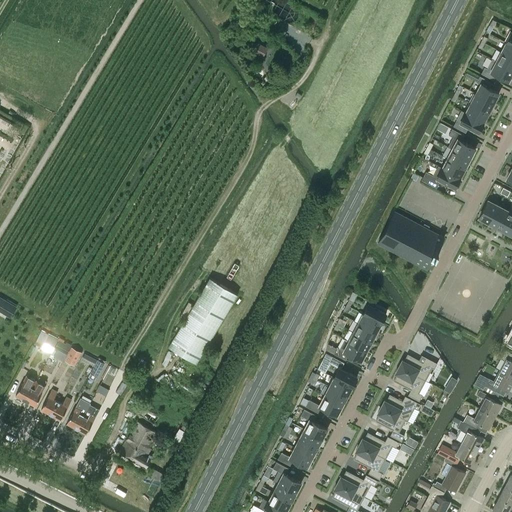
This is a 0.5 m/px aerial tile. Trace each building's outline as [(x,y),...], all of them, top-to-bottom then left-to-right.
[(511,45),(506,42),(501,52),(511,57),(511,45)] [(263,55),(267,48),(257,43),(253,50),(263,55)] [(511,57),(501,52),(496,61),(511,69),(511,57)] [(484,67),(481,73),(494,80),(496,74),(509,81),(511,74),(511,69),(496,61),(492,59),(487,68),(484,67)] [(259,78),(267,71),(260,64),(252,71),(259,78)] [(476,82),(481,84),(476,94),(493,103),(499,93),(489,88),(492,82),(480,76),(476,82)] [(493,103),(476,94),(471,103),(488,112),(493,103)] [(488,112),(471,103),(466,113),(483,122),(488,112)] [(457,120),(453,126),(466,132),(469,127),(478,132),(483,122),(466,113),(461,110),(457,120)] [(452,149),(453,148),(470,158),(471,157),(472,158),(474,153),(473,153),(475,148),(461,141),(464,135),(452,128),(449,135),(453,137),(448,147),(452,149)] [(453,148),(452,149),(448,158),(465,167),(470,158),(453,148)] [(465,167),(448,158),(442,168),(460,177),(465,167)] [(426,171),(421,180),(426,182),(437,188),(441,180),(455,187),(460,177),(442,168),(438,165),(433,175),(430,174),(426,171)] [(413,172),(411,178),(416,180),(419,175),(413,172)] [(488,200),(479,218),(489,223),(498,205),(488,200)] [(498,228),(508,210),(498,205),(489,223),(498,228)] [(508,233),(511,225),(511,212),(508,210),(498,228),(508,233)] [(444,237),(395,211),(378,243),(427,269),(434,255),(436,256),(437,255),(435,255),(437,251),(438,252),(439,251),(437,250),(444,237)] [(169,346),(196,363),(238,294),(210,277),(169,346)] [(0,296),(0,310),(10,317),(16,306),(0,296)] [(386,313),(368,304),(363,314),(381,323),(386,313)] [(359,311),(354,321),(358,323),(376,332),(381,323),(363,314),(359,311)] [(376,332),(358,323),(354,332),(371,341),(376,332)] [(54,347),(58,339),(41,330),(34,344),(42,348),(45,343),(54,347)] [(371,341),(354,332),(349,341),(367,350),(371,341)] [(55,348),(67,354),(71,346),(59,340),(55,348)] [(367,350),(349,341),(344,350),(337,346),(333,353),(346,360),(349,354),(361,360),(367,350)] [(77,361),(81,352),(72,347),(67,356),(77,361)] [(499,370),(511,377),(511,360),(511,357),(511,353),(503,349),(499,357),(504,359),(499,370)] [(96,360),(85,354),(81,360),(93,366),(96,360)] [(401,362),(399,366),(425,380),(432,367),(434,368),(437,363),(426,357),(422,355),(419,360),(407,354),(404,361),(402,360),(401,362)] [(357,377),(341,368),(344,362),(332,356),(328,362),(339,368),(334,377),(352,387),(357,377)] [(98,359),(90,373),(97,377),(104,363),(98,359)] [(419,393),(425,380),(399,366),(395,373),(397,374),(394,380),(410,389),(408,394),(419,400),(422,395),(419,393)] [(508,391),(511,382),(511,377),(499,370),(493,380),(488,378),(484,386),(494,391),(497,386),(508,391)] [(25,400),(34,383),(36,380),(26,375),(16,395),(25,400)] [(452,376),(448,383),(454,386),(458,380),(452,376)] [(352,387),(334,377),(329,386),(347,396),(352,387)] [(35,405),(46,385),(36,380),(34,383),(25,400),(35,405)] [(126,384),(122,381),(116,391),(120,394),(126,384)] [(103,399),(109,389),(101,384),(95,395),(103,399)] [(347,396),(329,386),(324,395),(342,405),(347,396)] [(51,414),(58,401),(54,399),(57,392),(52,389),(41,409),(51,414)] [(478,408),(495,416),(501,404),(485,396),(486,394),(479,390),(476,394),(483,398),(478,408)] [(384,400),(381,406),(407,420),(414,408),(418,410),(421,404),(410,398),(405,396),(402,401),(390,394),(386,401),(384,400)] [(342,405),(324,395),(320,405),(309,399),(309,400),(305,406),(318,412),(321,406),(337,415),(340,410),(341,411),(344,406),(342,405)] [(134,407),(138,400),(132,396),(127,402),(134,407)] [(63,403),(58,401),(51,414),(61,419),(72,399),(66,397),(63,403)] [(305,406),(309,400),(303,397),(300,403),(305,406)] [(88,408),(90,404),(91,403),(81,398),(67,423),(77,428),(88,408)] [(140,399),(134,410),(157,425),(164,414),(140,399)] [(77,428),(86,433),(100,409),(90,404),(88,408),(77,428)] [(401,433),(407,420),(381,406),(378,413),(379,414),(376,420),(393,429),(390,435),(401,441),(404,435),(401,433)] [(429,407),(426,413),(431,416),(434,410),(429,407)] [(301,415),(309,420),(304,429),(322,438),(324,438),(326,434),(325,433),(327,428),(313,421),(316,415),(304,408),(301,415)] [(462,421),(475,428),(477,423),(488,429),(495,416),(478,408),(473,418),(466,414),(462,421)] [(119,452),(146,467),(151,459),(146,456),(159,433),(143,423),(137,421),(128,436),(119,452)] [(472,432),(475,428),(462,421),(459,429),(465,432),(460,442),(477,450),(483,438),(472,432)] [(178,440),(184,430),(179,427),(173,437),(178,440)] [(61,428),(52,445),(66,453),(75,435),(61,428)] [(322,438),(304,429),(300,438),(317,447),(322,438)] [(362,438),(359,444),(383,457),(385,459),(385,458),(392,445),(396,447),(399,442),(388,436),(385,441),(368,432),(364,439),(362,438)] [(409,437),(406,443),(415,447),(418,441),(409,437)] [(317,447),(300,438),(295,447),(312,456),(317,447)] [(470,463),(477,450),(460,442),(455,451),(442,444),(437,453),(447,458),(456,463),(460,457),(470,463)] [(383,457),(359,444),(356,451),(357,452),(354,458),(371,467),(368,473),(379,479),(382,473),(376,470),(383,457)] [(290,465),(293,459),(307,466),(312,456),(295,447),(290,456),(281,452),(278,458),(290,465)] [(447,458),(445,462),(447,463),(452,465),(454,466),(456,463),(447,458)] [(301,482),(285,474),(289,468),(276,461),(273,468),(283,473),(278,483),(296,492),(296,491),(298,492),(300,488),(299,487),(301,482)] [(433,482),(431,485),(445,491),(447,487),(456,491),(465,474),(465,473),(454,466),(452,465),(447,463),(441,473),(446,476),(442,484),(436,481),(435,483),(433,482)] [(133,491),(139,476),(116,467),(109,482),(133,491)] [(341,476),(337,483),(364,497),(371,484),(374,486),(377,480),(366,474),(363,480),(346,471),(343,477),(341,476)] [(420,479),(418,483),(429,488),(430,485),(420,479)] [(296,492),(278,483),(274,492),(291,501),(296,492)] [(357,509),(364,497),(337,483),(334,489),(336,490),(332,497),(350,506),(347,511),(348,511),(360,511),(361,511),(357,509)] [(442,497),(445,491),(431,485),(430,488),(428,490),(431,492),(421,510),(425,511),(444,511),(450,501),(442,497)] [(511,503),(511,488),(505,485),(499,496),(511,503)] [(291,501),(274,492),(269,501),(287,510),(291,501)] [(511,503),(499,496),(493,508),(499,511),(507,511),(510,507),(511,508),(511,503)] [(269,501),(264,510),(253,504),(250,511),(251,511),(265,511),(266,511),(285,511),(287,510),(269,501)] [(409,502),(406,507),(413,510),(416,506),(409,502)]
